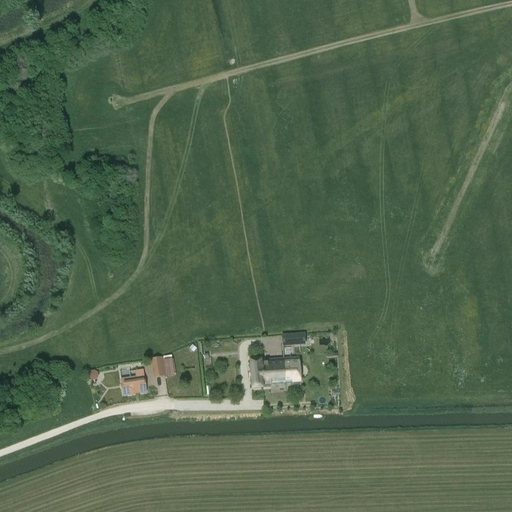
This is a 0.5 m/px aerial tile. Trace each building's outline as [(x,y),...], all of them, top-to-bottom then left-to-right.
[(304,335),(281,336),(282,346),(304,345),(304,335)] [(261,359),(249,360),(251,389),(263,388),(271,387),(270,383),(292,381),(292,385),(300,385),(298,357),(261,360),(261,359)] [(162,358),(152,360),(155,377),(165,376),(162,358)] [(121,380),(123,396),(146,392),(142,371),(136,372),(137,377),(121,380)] [(92,381),(96,381),(98,378),(97,374),(94,372),(90,373),(88,376),(89,379),(92,381)]
